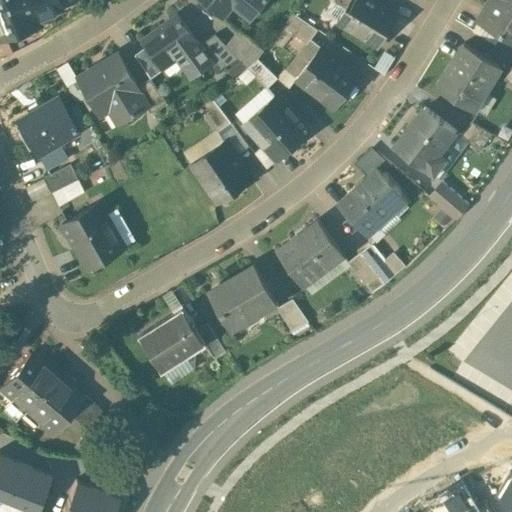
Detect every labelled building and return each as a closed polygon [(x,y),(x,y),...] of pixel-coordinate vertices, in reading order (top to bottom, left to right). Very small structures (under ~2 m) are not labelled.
[(57,0),(0,0),(0,30),(3,38),(38,25),(32,10),(58,0),(57,0)] [(201,0),(222,16),(235,0),(239,0),(256,13),(266,0),(201,0)] [(350,0),(345,8),(337,21),(379,46),(397,15),(373,0),(350,0)] [(511,7),(499,0),(490,0),(478,20),(501,33),(511,40),(511,7)] [(318,29),(293,12),(283,25),(307,43),(318,29)] [(177,13),(141,39),(146,46),(162,69),(182,54),(193,70),(209,59),(199,45),(200,45),(177,13)] [(264,50),(238,29),(226,44),(237,57),(247,67),(264,50)] [(511,40),(501,33),(494,44),(511,54),(511,40)] [(226,44),(215,34),(200,45),(199,45),(209,59),(218,71),(237,57),(226,44)] [(499,65),(464,43),(437,86),(471,107),(481,91),(483,92),(499,65)] [(359,75),(321,45),(296,77),(335,107),(359,75)] [(162,69),(146,46),(135,54),(150,78),(162,69)] [(118,53),(78,78),(99,114),(117,104),(126,119),(147,107),(150,105),(138,86),(118,53)] [(278,77),(257,58),(247,67),(267,87),(278,77)] [(511,64),(503,79),(511,83),(511,64)] [(150,78),(138,86),(150,105),(147,107),(150,113),(167,103),(150,78)] [(310,130),(276,93),(249,117),(250,117),(269,139),(264,144),(264,145),(277,159),(310,130)] [(60,97),(18,121),(38,154),(79,130),(60,97)] [(231,122),(213,97),(200,106),(218,131),(231,122)] [(455,129),(425,106),(395,145),(434,174),(447,157),(438,151),(455,129)] [(269,139),(250,117),(240,125),(261,148),(264,145),(264,144),(269,139)] [(492,133),(471,121),(461,135),(480,150),(492,133)] [(236,156),(225,140),(191,163),(218,202),(252,178),(251,177),(250,178),(235,157),(236,156)] [(70,163),(43,177),(51,192),(78,178),(70,163)] [(353,188),(339,202),(368,232),(369,231),(366,228),(388,207),(392,210),(406,197),(377,166),(376,167),(377,168),(354,190),(353,188)] [(51,192),(58,206),(85,192),(78,178),(51,192)] [(468,203),(443,180),(430,196),(455,218),(468,203)] [(98,202),(63,222),(89,267),(124,248),(98,202)] [(318,219),(278,249),(303,282),(343,252),(318,219)] [(387,263),(371,242),(360,251),(379,274),(390,266),(387,263)] [(360,251),(348,261),(366,285),(379,274),(360,251)] [(397,254),(387,263),(390,266),(379,274),(385,283),(405,265),(397,254)] [(255,264),(209,291),(230,327),(276,301),(255,264)] [(379,274),(366,285),(372,292),(385,283),(379,274)] [(292,298),(277,306),(291,331),(308,321),(292,298)] [(197,329),(183,306),(139,334),(162,371),(163,370),(161,367),(181,354),(183,357),(186,355),(205,344),(206,343),(197,329)] [(224,350),(207,323),(197,329),(206,343),(205,344),(213,357),(224,350)] [(29,353),(0,386),(26,409),(55,376),(29,353)] [(181,354),(161,367),(163,370),(162,371),(170,384),(195,369),(186,355),(183,357),(181,354)] [(55,376),(26,409),(52,431),(68,413),(81,398),(80,397),(55,376)] [(435,389),(429,402),(459,416),(464,405),(435,389)] [(101,410),(83,394),(80,397),(81,398),(68,413),(84,427),(98,413),(101,410)] [(410,394),(401,414),(429,427),(428,429),(449,438),(459,416),(429,402),(410,394)] [(392,410),(382,432),(406,443),(405,444),(419,450),(428,429),(429,427),(401,414),(392,410)] [(115,429),(98,413),(84,427),(81,431),(99,448),(115,429)] [(368,425),(358,447),(382,458),(381,460),(396,466),(405,444),(406,443),(382,432),(368,425)] [(153,455),(115,435),(103,457),(139,476),(153,455)] [(344,441),(334,463),(368,478),(367,480),(372,481),(381,460),(382,458),(358,447),(344,441)] [(34,511),(49,473),(30,465),(31,463),(18,458),(17,461),(0,454),(0,511),(34,511)] [(319,456),(309,479),(358,501),(367,480),(368,478),(334,463),(319,456)] [(511,478),(500,499),(511,506),(511,478)] [(91,483),(91,485),(77,479),(64,511),(112,511),(119,496),(104,490),(105,488),(91,483)] [(433,506),(436,511),(474,511),(461,489),(433,506)] [(301,505),(312,511),(330,511),(333,509),(309,494),(301,505)] [(284,511),(312,511),(301,505),(292,499),(284,511)]
